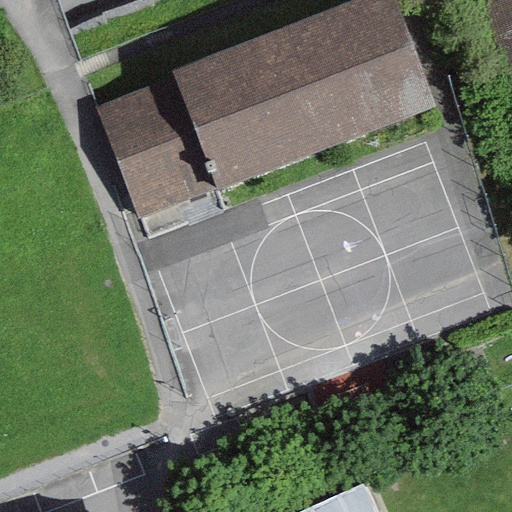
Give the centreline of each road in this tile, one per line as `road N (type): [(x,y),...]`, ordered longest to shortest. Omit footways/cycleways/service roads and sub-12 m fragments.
road 1 (residential): [(145,459),(183,431),(46,19)]
road 2 (residential): [(0,509),(145,459)]
